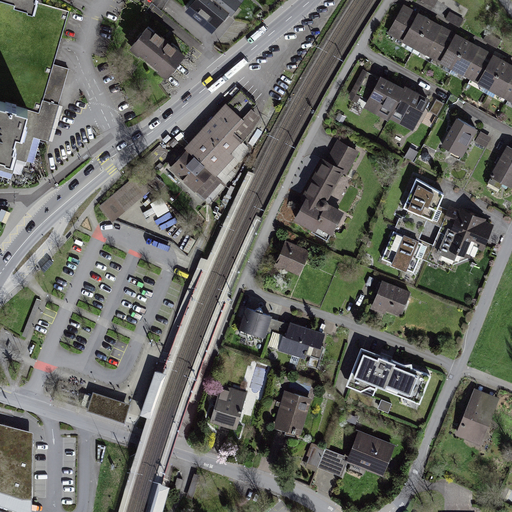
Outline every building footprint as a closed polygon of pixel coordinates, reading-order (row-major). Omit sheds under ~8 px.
[(224,18),(239,0),(179,0),(210,27),(220,15),(224,18)] [(439,24),(412,8),(397,36),(422,52),(439,24)] [(163,74),(180,53),(142,21),(125,42),(163,74)] [(476,43),(449,28),(434,57),(459,72),(476,43)] [(511,65),(511,62),(488,49),(471,81),(496,95),(511,65)] [(291,54),(284,63),(295,70),(301,61),(291,54)] [(425,95),(375,71),(360,103),(411,126),(425,95)] [(194,190),(256,117),(226,92),(164,165),(194,190)] [(10,157),(0,154),(0,169),(9,172),(13,160),(21,162),(30,134),(43,138),(55,102),(40,98),(35,109),(21,106),(10,157)] [(0,154),(10,157),(21,106),(0,101),(0,154)] [(472,124),(450,113),(435,143),(456,154),(472,124)] [(476,142),(486,147),(491,137),(481,132),(476,142)] [(357,147),(332,135),(321,157),(345,170),(357,147)] [(511,172),(511,146),(499,140),(480,177),(496,186),(498,182),(505,186),(511,172)] [(289,213),(324,229),(352,180),(324,165),(307,198),(299,194),(289,213)] [(442,191),(410,175),(397,204),(431,218),(442,191)] [(112,221),(147,192),(134,176),(98,204),(112,221)] [(492,219),(450,201),(427,258),(449,268),(476,261),(492,219)] [(425,243),(389,226),(377,257),(414,273),(425,243)] [(307,249),(280,237),(268,264),(297,273),(307,249)] [(406,288),(377,275),(365,304),(397,316),(406,288)] [(267,314),(241,305),(235,326),(260,334),(267,314)] [(311,358),(320,329),(283,316),(273,347),(311,358)] [(428,373),(355,345),(342,382),(373,394),(376,387),(417,405),(428,373)] [(114,393),(78,379),(71,396),(108,410),(114,393)] [(204,418),(233,428),(246,390),(218,382),(204,418)] [(309,396),(279,387),(266,422),(297,434),(309,396)] [(452,433),(481,444),(497,401),(469,391),(452,433)] [(0,423),(0,503),(27,511),(31,511),(31,434),(0,423)] [(380,475),(392,441),(354,427),(342,460),(380,475)]
